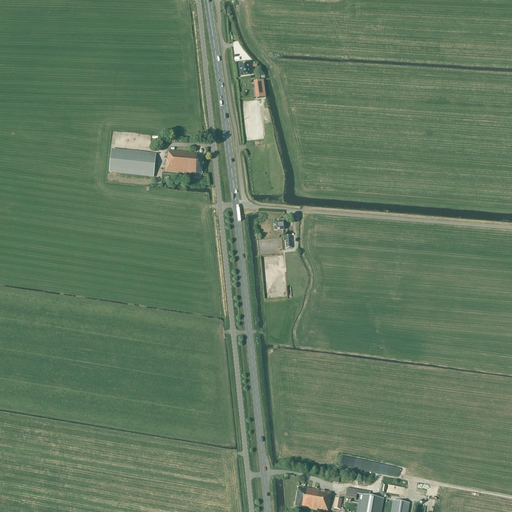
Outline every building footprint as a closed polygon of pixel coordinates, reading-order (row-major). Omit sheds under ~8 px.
[(240,77),(250,76),(248,62),(239,63),(240,77)] [(263,81),(254,82),(257,99),(265,97),(263,81)] [(111,150),(109,173),(154,178),(156,154),(111,150)] [(196,175),(196,174),(202,175),(204,155),(168,152),(168,156),(167,156),(165,172),(196,175)] [(274,231),(283,230),(283,222),(279,223),(273,223),(274,231)] [(294,507),(324,511),(328,511),(331,493),(305,488),(304,489),(303,489),(303,488),(298,487),(294,507)] [(358,502),(356,511),(381,511),(384,500),(357,494),(357,490),(347,488),(345,499),(358,502)] [(335,499),(333,509),(340,510),(342,500),(335,499)] [(390,511),(407,511),(409,504),(393,501),(390,511)]
